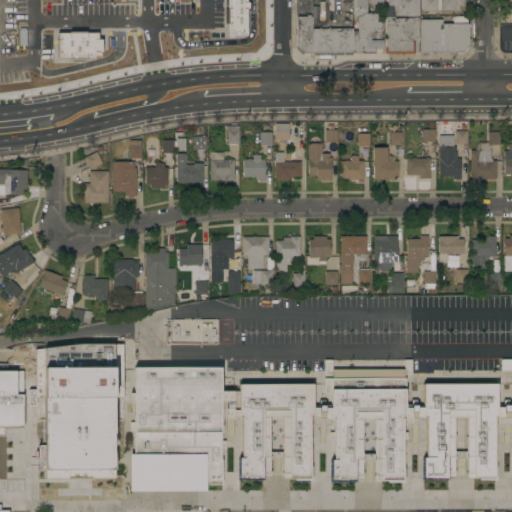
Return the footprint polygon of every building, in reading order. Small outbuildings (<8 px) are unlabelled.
[(352,32),(358,32),(358,16),(353,16),(353,0),(367,0),(367,3),(367,14),(377,14),(377,22),(381,22),(381,34),(373,34),(373,32),(371,32),(371,40),(383,40),(383,48),(375,48),(375,53),(353,53),(352,32)] [(414,52),(414,54),(385,54),(385,39),(387,39),(387,34),(385,34),(385,5),(387,5),(387,0),(419,0),(419,16),(395,16),(395,18),(419,18),(420,20),(420,52),(414,52)] [(464,0),(464,6),(460,6),(460,11),(440,11),(440,10),(437,10),(437,11),(435,11),(435,15),(420,15),(420,0),(464,0)] [(353,55),(304,55),(304,47),(297,47),(297,17),(307,17),(307,15),(310,15),(310,17),(312,17),(312,29),(352,29),(352,32),(353,53),(353,55)] [(420,20),(442,20),(442,24),(468,24),(468,39),(471,39),(471,46),(472,47),(465,55),(420,56),(420,52),(420,20)] [(422,142),(422,129),(428,129),(428,123),(433,123),(433,129),(435,129),(435,142),(422,142)] [(275,124),(288,124),(288,140),(287,140),(287,145),(277,145),(277,140),(274,140),(275,124)] [(325,130),(328,130),(328,125),(333,125),(333,130),(336,130),(337,142),(325,142),(325,130)] [(227,126),(239,126),(238,144),(227,144),(227,126)] [(193,130),(205,130),(206,150),(194,150),(193,130)] [(455,131),(467,131),(467,144),(455,144),(455,131)] [(259,132),(271,132),(271,145),(259,145),(259,132)] [(402,146),(390,146),(390,132),(402,132),(402,146)] [(488,132),(499,132),(499,145),(490,145),(490,159),(492,159),(492,161),(496,161),(496,179),(470,179),(470,151),(475,151),(476,144),(478,143),(480,143),(482,143),(483,144),(486,143),(488,143),(488,132)] [(175,133),(183,134),(182,138),(185,138),(186,151),(176,150),(177,143),(175,141),(175,133)] [(357,134),(369,134),(369,147),(357,147),(357,134)] [(439,176),(438,159),(438,147),(439,147),(439,136),(453,136),(453,147),(455,147),(455,152),(456,152),(457,158),(460,158),(460,179),(452,179),(452,176),(439,176)] [(129,146),(129,140),(140,140),(140,146),(141,146),(141,159),(129,159),(129,146)] [(162,140),(173,140),(173,153),(162,153),(162,140)] [(316,180),(316,176),(308,176),(308,159),(307,159),(307,146),(310,143),(321,143),(321,149),(322,149),(322,151),(321,151),(321,153),(329,153),(329,158),(332,158),(332,160),(331,160),(331,180),(316,180)] [(373,180),(373,167),(372,167),(372,148),(386,148),(386,156),(388,156),(388,157),(393,157),(393,161),(398,161),(398,176),(392,176),(392,180),(373,180)] [(503,176),(511,176),(511,148),(503,149),(503,176)] [(96,152),(102,163),(95,166),(96,167),(92,169),(92,168),(89,169),(84,157),(96,152)] [(209,160),(211,160),(211,152),(223,152),(223,160),(229,160),(229,159),(232,159),(232,160),(234,160),(234,181),(224,181),(224,179),(218,179),(218,181),(210,181),(209,160)] [(288,158),(295,158),(295,162),(300,162),(300,177),(294,177),(294,178),(290,178),(290,180),(274,180),(274,152),(288,152),(288,158)] [(186,153),(186,164),(194,164),(194,163),(203,163),(203,165),(203,183),(176,183),(176,153),(186,153)] [(265,180),(256,180),(256,177),(243,177),(243,160),(248,160),(248,159),(250,159),(250,160),(252,160),(252,155),(260,155),(260,159),(265,159),(265,180)] [(340,161),(345,161),(348,161),(350,161),(350,156),(352,156),(352,155),(355,155),(355,156),(357,156),(357,161),(363,161),(363,179),(340,179),(340,161)] [(430,178),(419,179),(419,175),(405,175),(405,159),(412,158),(415,157),(415,159),(426,158),(428,158),(429,158),(430,178)] [(112,162),(134,162),(134,168),(136,168),(136,196),(124,196),(124,192),(112,192),(112,162)] [(162,185),(162,188),(150,188),(150,185),(145,185),(145,168),(149,168),(149,167),(152,167),(154,167),(154,163),(162,163),(164,164),(164,167),(167,167),(167,185),(162,185)] [(0,169),(27,170),(26,189),(23,189),(23,195),(0,194),(0,169)] [(108,203),(94,203),(89,203),(84,203),(84,184),(89,184),(89,171),(108,171),(108,203)] [(20,234),(2,235),(2,230),(1,230),(1,227),(2,227),(1,217),(0,218),(0,215),(1,215),(0,209),(18,208),(20,234)] [(8,245),(5,239),(14,235),(17,241),(8,245)] [(511,235),(503,236),(503,258),(511,257),(511,235)] [(275,241),(283,241),(283,238),(290,237),(290,236),(299,236),(300,256),(294,256),(294,265),(286,265),(286,272),(276,272),(275,241)] [(313,239),(313,236),(326,236),(326,239),(330,239),(330,257),(329,257),(329,258),(326,258),(326,257),(325,257),(325,259),(326,259),(326,262),(325,262),(325,264),(319,264),(319,265),(306,265),(306,257),(308,257),(308,239),(313,239)] [(340,236),(356,236),(356,238),(359,238),(359,240),(366,240),(366,254),(366,260),(357,260),(357,284),(340,284),(340,236)] [(373,236),(397,236),(397,262),(388,262),(388,270),(388,277),(374,277),(374,270),(373,270),(373,236)] [(406,255),(406,239),(420,239),(420,236),(428,236),(428,257),(424,257),(424,260),(423,260),(423,261),(419,261),(419,265),(417,265),(417,273),(406,273),(406,255)] [(438,240),(438,236),(457,236),(457,239),(463,239),(463,254),(459,254),(459,255),(455,255),(455,254),(447,254),(447,263),(439,263),(438,240)] [(495,256),(487,256),(487,265),(471,266),(471,240),(485,240),(485,236),(495,236),(495,256)] [(268,237),(268,255),(263,255),(263,269),(247,269),(247,255),(242,255),(242,237),(268,237)] [(218,241),(218,239),(228,239),(228,240),(233,240),(233,258),(228,258),(228,263),(227,263),(227,265),(221,265),(221,258),(210,258),(210,241),(218,241)] [(0,254),(18,244),(22,250),(25,249),(28,255),(29,254),(34,262),(16,273),(14,269),(1,277),(0,275),(0,254)] [(178,266),(178,249),(186,249),(186,245),(201,244),(201,265),(178,266)] [(145,252),(158,252),(158,248),(164,249),(164,252),(167,252),(167,268),(175,268),(175,286),(174,286),(174,304),(145,310),(145,252)] [(132,259),(132,263),(138,262),(138,277),(135,277),(135,280),(134,280),(134,290),(113,290),(113,277),(113,260),(132,259)] [(304,287),(292,287),(292,278),(291,278),(291,276),(292,276),(292,273),(298,273),(297,261),(304,261),(304,273),(304,287)] [(455,269),(467,269),(467,283),(455,283),(455,269)] [(62,277),(61,279),(67,282),(62,295),(57,293),(57,295),(54,294),(55,293),(46,289),(45,290),(43,290),(43,288),(39,287),(44,274),(43,274),(44,270),(62,277)] [(358,270),(370,270),(370,283),(358,283),(358,270)] [(227,272),(228,272),(228,271),(239,271),(239,286),(227,286),(227,272)] [(272,271),(272,284),(253,284),(253,271),(272,271)] [(337,271),(337,285),(325,285),(325,278),(325,271),(337,271)] [(423,271),(435,271),(435,284),(434,284),(434,289),(424,289),(424,284),(423,284),(423,271)] [(402,293),(386,294),(386,281),(390,281),(390,273),(392,273),(392,272),(401,272),(401,273),(402,273),(402,293)] [(500,286),(500,292),(489,292),(488,273),(500,272),(500,286)] [(83,275),(94,275),(94,279),(107,279),(107,300),(96,300),(96,299),(95,299),(95,297),(96,297),(96,296),(87,296),(87,297),(84,297),(84,296),(83,296),(83,275)] [(0,292),(11,280),(24,293),(17,300),(14,297),(12,299),(11,298),(5,304),(0,299),(0,292)] [(195,282),(207,282),(207,295),(204,295),(205,299),(195,299),(195,282)] [(357,286),(357,295),(341,294),(341,286),(357,286)] [(69,288),(75,289),(71,307),(65,306),(69,288)] [(143,307),(131,307),(131,293),(133,293),(133,292),(142,292),(142,293),(143,293),(143,307)] [(511,294),(497,295),(497,310),(511,309),(511,294)] [(472,298),(413,299),(413,314),(472,312),(472,298)] [(69,321),(57,320),(59,307),(71,309),(69,321)] [(91,312),(90,324),(83,323),(83,324),(71,322),(73,309),(91,312)] [(185,319),(169,320),(170,343),(198,342),(197,328),(186,328),(185,319)] [(200,320),(200,344),(217,343),(216,319),(200,320)] [(0,329),(5,328),(5,326),(8,326),(9,334),(0,334),(0,329)] [(133,367),(220,366),(220,483),(204,483),(204,453),(133,453),(133,367)] [(43,367),(43,469),(113,469),(113,367),(43,367)] [(0,370),(0,434),(2,434),(2,426),(23,426),(22,370),(0,370)] [(422,381),(497,381),(497,417),(494,417),(494,476),(474,476),(474,406),(447,406),(447,477),(423,476),(424,456),(426,456),(426,415),(422,415),(422,381)] [(237,383),(312,383),(312,418),(309,418),(309,478),(289,478),(289,407),(262,407),(262,478),(238,478),(238,458),(241,458),(241,417),(237,417),(237,383)] [(328,389),(403,389),(403,419),(400,419),(400,478),(381,478),(381,408),(354,408),(354,479),(330,479),(330,459),(332,459),(332,418),(328,418),(328,389)] [(164,473),(174,473),(175,455),(164,455),(164,473)]
